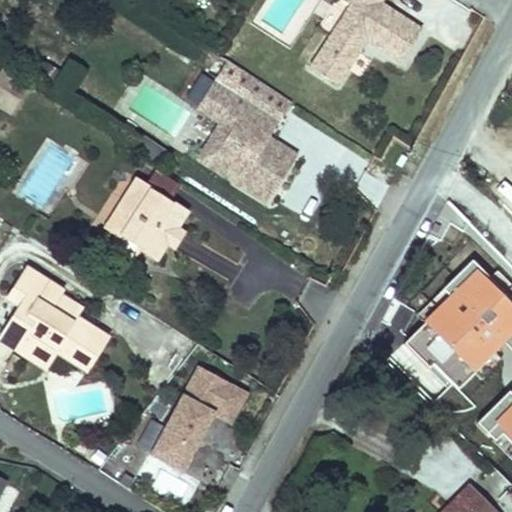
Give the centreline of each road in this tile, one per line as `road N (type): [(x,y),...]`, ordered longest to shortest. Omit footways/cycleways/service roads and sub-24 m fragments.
road 1 (tertiary): [(511,19),(244,511)]
road 2 (residential): [(138,511),(0,423)]
